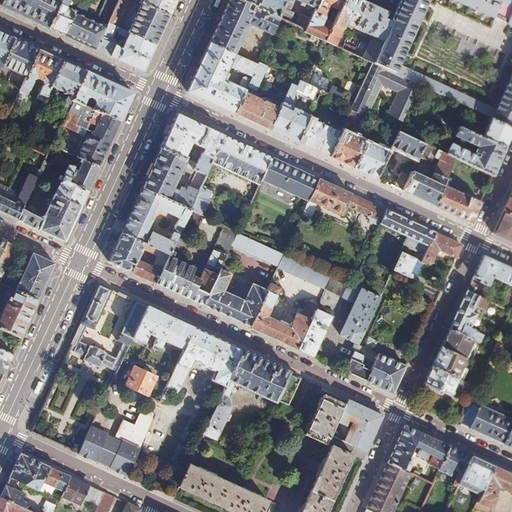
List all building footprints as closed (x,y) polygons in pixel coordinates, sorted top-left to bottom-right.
[(25,17),(49,29),(61,0),(2,0),(0,6),(25,17)] [(61,0),(49,29),(55,31),(64,35),(75,11),(67,8),(69,0),(61,0)] [(108,24),(119,0),(103,0),(97,15),(97,19),(101,24),(85,16),(92,0),(79,0),(75,11),(64,35),(79,42),(96,50),(108,24)] [(118,29),(130,0),(119,0),(108,24),(118,29)] [(142,0),(141,4),(168,17),(175,1),(175,0),(142,0)] [(279,18),(241,0),(230,0),(220,21),(210,44),(234,55),(248,24),(271,35),(279,18)] [(241,0),(279,18),(284,8),(287,0),(241,0)] [(296,0),(316,9),(319,0),(287,0),(284,8),(289,11),(294,0),(296,0)] [(319,0),(316,9),(314,13),(324,17),(329,7),(339,11),(344,0),(319,0)] [(386,20),(389,14),(387,13),(368,4),(359,0),(344,0),(339,11),(335,22),(331,31),(326,41),(336,46),(346,24),(376,39),(372,42),(364,59),(373,64),(392,22),(386,20)] [(402,0),(395,16),(389,14),(386,20),(392,22),(373,64),(395,74),(400,64),(428,0),(402,0)] [(480,0),(450,0),(495,20),(495,19),(508,25),(507,26),(511,28),(511,0),(487,0),(486,3),(480,0)] [(162,30),(168,17),(141,4),(128,33),(155,46),(162,30)] [(314,13),(311,19),(306,30),(305,32),(326,41),(331,31),(321,26),(325,18),(324,17),(314,13)] [(300,15),(296,25),(306,30),(311,19),(300,15)] [(96,50),(143,72),(151,54),(155,46),(128,33),(118,29),(108,24),(96,50)] [(3,34),(0,32),(0,71),(2,67),(15,39),(3,34)] [(27,45),(15,39),(2,67),(26,78),(38,50),(27,45)] [(234,55),(210,44),(201,62),(187,92),(234,114),(244,93),(244,92),(221,81),(228,67),(251,78),(257,65),(234,55)] [(51,56),(38,50),(26,78),(19,92),(27,96),(33,83),(33,80),(37,79),(43,81),(44,85),(41,87),(36,100),(44,104),(46,99),(63,62),(51,56)] [(86,72),(63,62),(46,99),(52,102),(56,93),(55,90),(69,95),(63,107),(69,110),(73,100),(86,72)] [(258,63),(257,65),(251,78),(250,80),(247,87),(255,91),(264,74),(268,73),(270,69),(258,63)] [(395,74),(373,64),(361,89),(353,107),(351,112),(357,115),(367,119),(382,87),(398,94),(389,117),(403,123),(412,105),(421,86),(395,74)] [(400,64),(395,74),(421,86),(492,119),(494,119),(498,109),(400,64)] [(109,83),(86,72),(73,100),(83,105),(87,97),(90,97),(96,100),(98,104),(94,110),(120,122),(125,111),(133,94),(109,83)] [(247,87),(250,80),(244,78),(242,78),(239,85),(241,87),(246,89),(247,87)] [(511,78),(498,109),(494,119),(511,127),(511,78)] [(282,103),(269,130),(283,137),(298,143),(310,117),(290,108),(296,94),(316,104),(321,92),(306,85),(298,82),(296,87),(291,84),(282,103)] [(244,93),(234,114),(252,122),(269,130),(282,103),(276,100),(273,106),(265,102),(265,101),(265,99),(263,98),(261,97),(258,99),(244,93)] [(73,100),(69,110),(59,132),(62,133),(65,128),(84,136),(86,130),(92,132),(90,136),(87,136),(77,159),(78,159),(99,169),(110,143),(120,122),(94,110),(83,105),(73,100)] [(212,161),(225,134),(198,121),(177,112),(172,124),(168,131),(161,147),(187,159),(189,156),(185,154),(191,142),(205,148),(196,166),(186,161),(184,165),(196,170),(206,175),(212,161)] [(341,134),(330,158),(340,163),(353,168),(364,144),(344,135),(346,131),(349,132),(357,115),(351,112),(341,134)] [(310,117),(298,143),(312,150),(330,158),(341,134),(315,122),(316,120),(310,117)] [(511,135),(511,127),(494,119),(492,119),(484,138),(506,148),(511,139),(511,135)] [(500,161),(506,148),(484,138),(460,127),(455,137),(478,148),(474,156),(451,146),(446,155),(456,160),(493,177),(500,161)] [(424,145),(398,132),(391,148),(417,160),(418,158),(424,145)] [(248,145),(225,134),(212,161),(259,183),(262,179),(272,156),(248,145)] [(55,140),(52,147),(58,150),(59,150),(63,143),(55,140)] [(59,150),(70,155),(73,148),(63,143),(59,150)] [(353,168),(361,173),(376,179),(388,155),(373,148),(364,144),(353,168)] [(446,155),(424,145),(418,158),(433,164),(435,159),(440,162),(431,182),(411,173),(409,177),(403,192),(417,198),(435,206),(444,187),(456,160),(446,155)] [(52,147),(47,158),(44,164),(50,168),(52,164),(58,150),(52,147)] [(187,159),(161,147),(152,168),(143,186),(188,207),(191,208),(202,184),(206,175),(196,170),(187,192),(174,186),(184,165),(186,161),(187,159)] [(293,165),(272,156),(262,179),(308,201),(319,178),(293,165)] [(94,179),(99,169),(78,159),(77,162),(82,165),(79,173),(74,171),(75,169),(68,166),(66,171),(71,173),(67,183),(87,193),(94,179)] [(44,164),(37,179),(35,183),(41,186),(50,168),(44,164)] [(84,201),(87,193),(67,183),(71,173),(66,171),(63,178),(59,176),(57,180),(60,182),(55,193),(54,195),(80,208),(84,201)] [(394,188),(403,192),(409,177),(401,173),(394,188)] [(0,212),(18,221),(35,183),(37,179),(30,176),(16,206),(0,198),(0,212)] [(381,220),(386,209),(357,195),(333,184),(319,178),(308,201),(302,215),(310,219),(317,203),(341,214),(346,205),(381,220)] [(35,183),(18,221),(40,231),(64,242),(73,224),(80,208),(54,195),(43,220),(28,214),(41,186),(35,183)] [(202,214),(203,214),(213,193),(213,189),(202,184),(191,208),(202,214)] [(191,208),(188,207),(143,186),(132,210),(122,232),(169,254),(171,250),(173,246),(179,232),(181,230),(191,208)] [(444,187),(435,206),(451,214),(471,223),(481,203),(444,187)] [(511,192),(503,212),(511,216),(511,192)] [(202,214),(191,208),(181,230),(192,235),(202,214)] [(426,252),(435,232),(414,222),(386,209),(381,220),(380,223),(407,236),(403,245),(411,249),(412,246),(426,252)] [(493,234),(511,242),(511,216),(503,212),(500,220),(493,234)] [(180,295),(203,305),(219,269),(231,245),(237,230),(225,224),(200,278),(191,275),(194,268),(173,258),(175,252),(171,250),(169,254),(156,283),(180,295)] [(278,267),(285,253),(284,252),(237,230),(231,245),(278,267)] [(156,283),(169,254),(122,232),(114,249),(109,262),(156,283)] [(193,239),(179,232),(173,246),(187,253),(193,239)] [(461,244),(435,232),(426,252),(422,261),(426,262),(427,260),(432,262),(438,249),(455,257),(456,254),(461,244)] [(0,279),(16,244),(7,240),(0,255),(0,279)] [(16,289),(38,299),(48,277),(55,262),(30,251),(28,253),(32,255),(16,289)] [(411,270),(417,258),(401,251),(393,268),(423,282),(425,277),(411,270)] [(325,289),(332,274),(285,253),(278,267),(325,289)] [(511,284),(511,267),(504,264),(483,254),(473,276),(480,279),(479,282),(488,286),(493,276),(511,284)] [(219,269),(203,305),(229,317),(250,327),(267,291),(253,285),(245,301),(223,291),(231,274),(219,269)] [(356,349),(380,296),(353,284),(332,274),(325,289),(355,303),(341,334),(355,341),(353,347),(356,349)] [(132,337),(147,305),(135,299),(119,334),(126,338),(119,353),(83,336),(89,321),(96,324),(113,289),(99,282),(71,343),(86,351),(85,354),(101,361),(102,359),(118,366),(132,337)] [(471,282),(466,291),(479,297),(483,288),(471,282)] [(267,291),(250,327),(262,332),(275,338),(297,348),(315,309),(318,304),(308,299),(301,315),(297,313),(290,327),(267,316),(280,288),(271,283),(267,291)] [(0,318),(0,327),(21,337),(30,316),(38,299),(16,289),(13,297),(11,296),(9,299),(12,300),(10,304),(7,303),(0,318)] [(459,306),(449,330),(474,341),(479,344),(483,336),(469,329),(476,315),(470,312),(471,310),(472,310),(474,306),(483,311),(488,301),(479,297),(466,291),(459,306)] [(171,316),(147,305),(132,337),(144,342),(149,333),(157,337),(152,347),(159,350),(164,340),(183,349),(193,326),(171,316)] [(315,309),(297,348),(312,356),(331,316),(315,309)] [(219,338),(193,326),(183,349),(176,365),(173,372),(166,387),(177,392),(188,369),(189,370),(193,361),(215,371),(211,380),(224,386),(241,349),(219,338)] [(474,341),(449,330),(447,334),(432,367),(457,378),(463,364),(466,365),(468,360),(466,358),(474,341)] [(0,359),(9,363),(13,354),(0,348),(0,359)] [(272,363),(241,349),(224,386),(203,434),(217,440),(232,407),(229,397),(227,396),(234,382),(275,401),(276,399),(287,404),(299,375),(272,363)] [(393,393),(405,365),(379,352),(370,370),(363,367),(364,364),(361,362),(364,355),(355,351),(346,371),(370,382),(393,393)] [(0,371),(4,373),(9,363),(0,359),(0,371)] [(173,372),(176,365),(170,362),(167,370),(173,372)] [(133,367),(124,385),(146,396),(155,376),(133,367)] [(457,378),(432,367),(425,382),(424,384),(450,396),(451,394),(458,398),(460,393),(471,398),(476,387),(457,378)] [(337,421),(345,404),(324,394),(306,435),(326,444),(327,443),(330,435),(337,421)] [(366,406),(348,398),(345,404),(337,421),(349,427),(343,441),(350,444),(366,451),(382,414),(366,406)] [(503,444),(511,425),(511,419),(480,405),(470,428),(482,434),(503,444)] [(109,468),(126,476),(155,412),(144,407),(137,422),(134,421),(131,426),(123,423),(117,438),(122,440),(121,442),(109,468)] [(438,469),(450,445),(431,436),(405,424),(387,463),(409,473),(412,467),(406,464),(415,447),(419,449),(415,458),(424,462),(428,453),(433,455),(429,464),(438,469)] [(511,425),(503,444),(511,447),(511,425)] [(105,433),(90,426),(88,432),(77,454),(93,461),(105,434),(105,433)] [(105,434),(93,461),(109,468),(121,442),(105,434)] [(331,445),(347,452),(350,444),(343,441),(330,435),(327,443),(331,445)] [(352,455),(362,459),(364,455),(366,451),(350,444),(347,452),(352,455)] [(326,511),(352,455),(347,452),(331,445),(300,511),(326,511)] [(461,451),(450,445),(438,469),(450,474),(453,469),(464,474),(472,455),(461,451)] [(64,491),(70,476),(20,454),(10,476),(9,477),(38,491),(39,489),(42,491),(46,483),(64,491)] [(485,461),(472,455),(464,474),(461,481),(459,484),(480,494),(494,466),(485,461)] [(391,511),(409,473),(387,463),(376,486),(367,508),(375,511),(391,511)] [(189,464),(179,487),(233,511),(263,511),(269,501),(189,464)] [(511,474),(494,466),(480,494),(474,507),(484,511),(487,511),(490,508),(491,508),(501,487),(511,492),(511,474)] [(86,484),(70,476),(64,491),(61,496),(80,504),(83,498),(89,485),(86,484)] [(89,485),(83,498),(91,501),(97,489),(89,485)] [(6,486),(0,497),(25,508),(27,503),(22,501),(25,495),(6,486)] [(107,511),(114,497),(104,492),(94,511),(107,511)] [(0,497),(0,511),(32,511),(25,508),(0,497)] [(139,511),(141,509),(126,502),(121,511),(139,511)]
